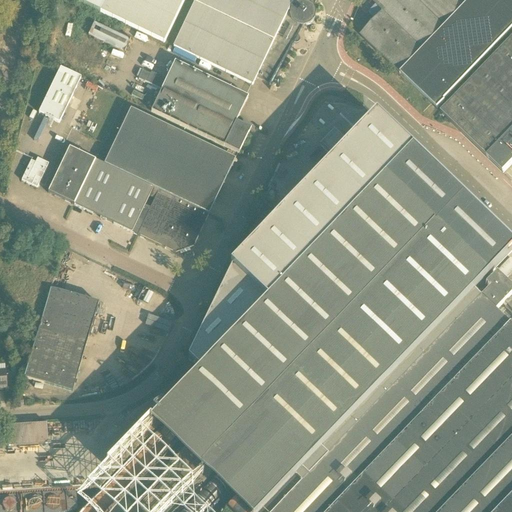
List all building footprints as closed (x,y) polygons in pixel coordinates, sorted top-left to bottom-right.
[(290,8),(294,0),(74,0),(99,12),(164,43),(185,0),(193,0),(196,1),(173,48),(253,86),(256,79),(272,87),(294,44),(295,44),(296,44),(297,44),(298,44),(299,43),(299,42),(300,41),(300,40),(300,39),(299,38),(299,37),(298,37),(298,36),(303,26),(309,24),(313,19),(314,14),(312,8),(307,4),(302,3),(296,5),(292,9),(290,8)] [(444,101),(511,30),(511,0),(395,0),(361,36),(437,110),(445,102),(444,101)] [(88,36),(124,53),(131,39),(95,22),(88,36)] [(487,158),(511,132),(511,38),(441,113),(487,157),(487,158)] [(151,112),(224,147),(239,154),(248,135),(251,129),(245,127),(236,122),(248,98),(175,63),(167,80),(151,73),(150,75),(143,71),(139,80),(161,91),(151,112)] [(39,114),(59,124),(81,79),(60,69),(39,114)] [(159,191),(209,215),(235,160),(131,110),(104,165),(124,175),(159,191)] [(202,370),(411,152),(376,118),(235,265),(189,358),(202,370)] [(511,132),(487,158),(487,157),(487,158),(503,174),(511,164),(511,132)] [(74,206),(95,161),(69,149),(48,194),(74,206)] [(460,200),(411,152),(202,370),(174,399),(224,446),(237,432),(459,201),(460,200)] [(22,181),(22,182),(37,189),(49,165),(37,159),(35,164),(31,162),(22,181)] [(104,165),(95,161),(74,206),(103,220),(124,175),(104,165)] [(151,209),(159,191),(124,175),(103,220),(132,234),(137,236),(142,227),(151,209)] [(209,215),(159,191),(151,209),(142,227),(137,236),(138,236),(138,237),(159,247),(165,249),(168,248),(172,249),(173,253),(175,254),(176,254),(179,253),(180,253),(181,250),(186,248),(189,250),(189,249),(193,248),(195,245),(194,245),(193,242),(195,238),(198,237),(199,237),(200,235),(200,234),(198,231),(200,228),(203,226),(204,227),(205,224),(203,220),(205,217),(206,214),(209,216),(209,215)] [(511,250),(459,201),(237,432),(291,484),(475,293),(511,254),(511,250)] [(511,273),(511,260),(510,258),(497,271),(506,280),(511,273)] [(475,293),(291,484),(264,511),(332,511),(343,500),(355,511),(458,511),(511,456),(511,328),(495,313),(511,294),(511,289),(496,274),(490,281),(485,286),(489,290),(481,299),(475,293)] [(99,304),(51,290),(24,379),(72,393),(99,304)] [(7,427),(8,447),(48,444),(47,424),(7,427)] [(511,511),(511,456),(458,511),(511,511)]
